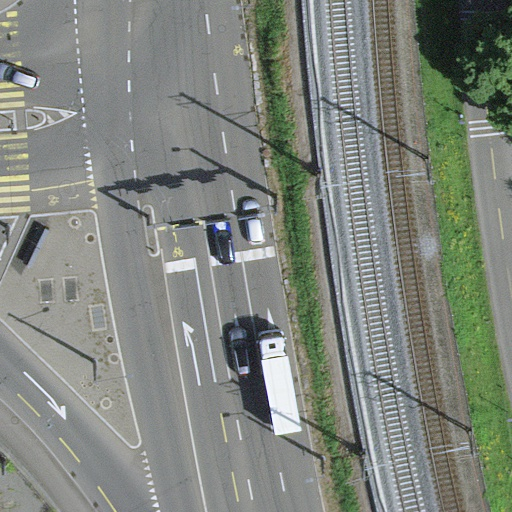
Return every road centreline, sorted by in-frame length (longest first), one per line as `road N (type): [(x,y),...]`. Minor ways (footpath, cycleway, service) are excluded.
road 1 (primary): [(226,511),(158,108)]
road 2 (tertiary): [(0,349),(148,511)]
road 3 (tertiary): [(0,123),(158,108)]
